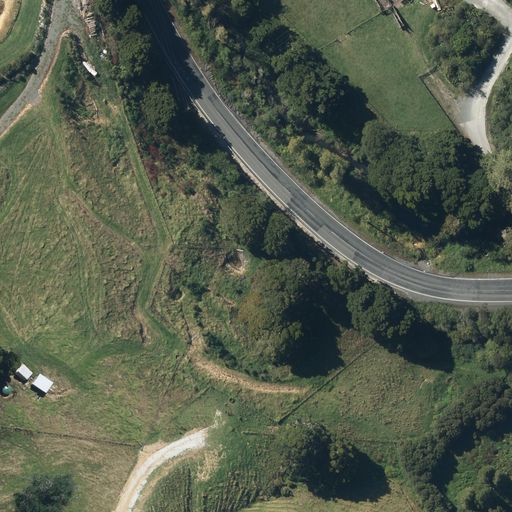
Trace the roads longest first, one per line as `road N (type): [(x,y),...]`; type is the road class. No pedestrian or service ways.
road 1 (tertiary): [(147,0),(220,117),(331,232),(414,281),(511,291)]
road 2 (residential): [(511,38),(480,91),(474,120),(479,154),(511,197)]
